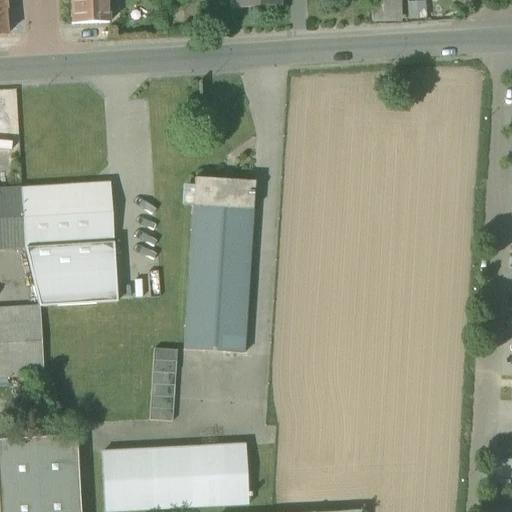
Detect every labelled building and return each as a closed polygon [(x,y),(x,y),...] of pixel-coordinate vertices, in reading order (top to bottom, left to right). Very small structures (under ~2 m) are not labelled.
[(107,24),(106,0),(69,0),(71,25),(107,24)] [(235,9),(235,10),(278,7),(277,0),(236,0),(237,9),(235,9)] [(384,24),(382,0),(371,0),(372,24),(384,24)] [(382,0),(384,24),(403,23),(402,0),(382,0)] [(457,0),(457,1),(471,9),(475,0),(457,0)] [(426,2),(408,4),(409,19),(427,18),(426,2)] [(390,91),(400,92),(401,77),(391,76),(390,91)] [(191,208),(252,212),(254,185),(193,181),(191,208)] [(115,303),(112,244),(108,184),(20,189),(24,249),(38,308),(115,303)] [(0,190),(0,250),(24,249),(20,189),(0,190)] [(182,351),(243,354),(252,212),(191,208),(182,351)] [(0,377),(42,375),(39,328),(38,308),(0,310),(0,377)] [(149,420),(173,421),(177,351),(153,349),(149,420)] [(0,442),(0,511),(77,511),(73,438),(0,442)] [(102,454),(104,511),(141,511),(246,507),(243,447),(102,454)]
